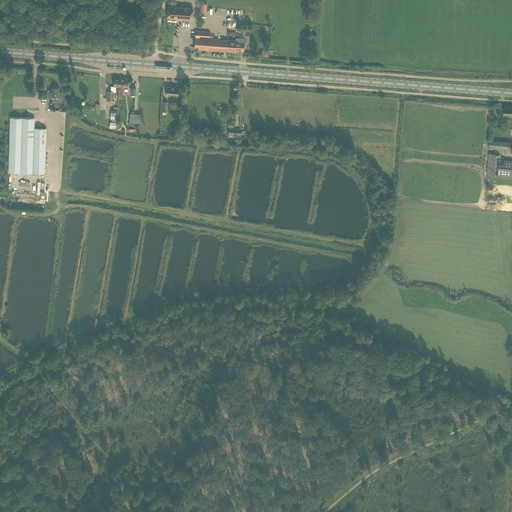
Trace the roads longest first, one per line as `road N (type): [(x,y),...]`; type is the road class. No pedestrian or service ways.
road 1 (primary): [(511,94),(0,52)]
road 2 (track): [(0,395),(39,374),(155,511)]
road 3 (track): [(511,404),(374,467),(322,511)]
